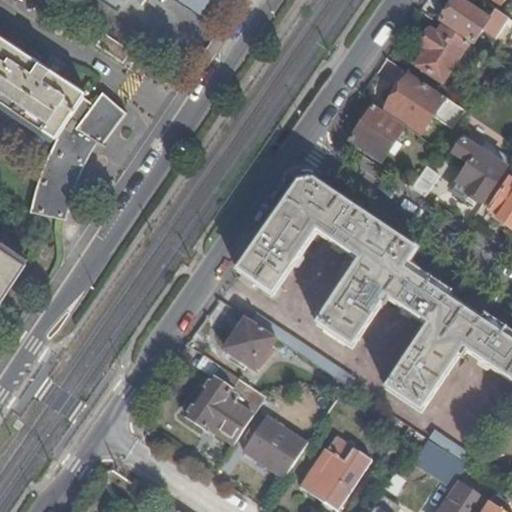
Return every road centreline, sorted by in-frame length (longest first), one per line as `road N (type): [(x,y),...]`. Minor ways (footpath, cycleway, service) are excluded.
road 1 (unclassified): [(99,434),(298,142)]
road 2 (unclassified): [(189,123),(0,396)]
road 3 (residential): [(298,142),(511,284)]
road 4 (residential): [(189,123),(0,0)]
road 5 (unclassified): [(298,142),(396,0)]
road 6 (unclassified): [(271,0),(189,123)]
road 7 (residential): [(99,434),(217,511)]
